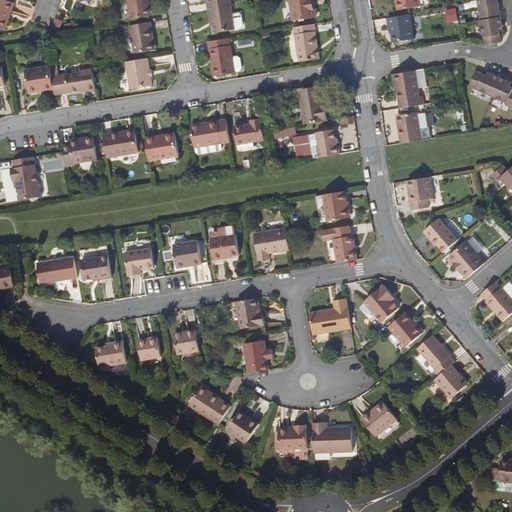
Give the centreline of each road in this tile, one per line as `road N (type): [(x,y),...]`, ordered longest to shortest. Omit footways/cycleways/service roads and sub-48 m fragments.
road 1 (tertiary): [(0,336),(226,486),(287,511)]
road 2 (residential): [(290,282),(52,324)]
road 3 (residential): [(396,258),(376,193),(358,68)]
road 4 (residential): [(0,127),(187,96)]
road 5 (tertiary): [(503,406),(413,481),(354,511)]
road 6 (residential): [(187,96),(358,68)]
road 7 (residential): [(511,61),(459,52),(358,68)]
